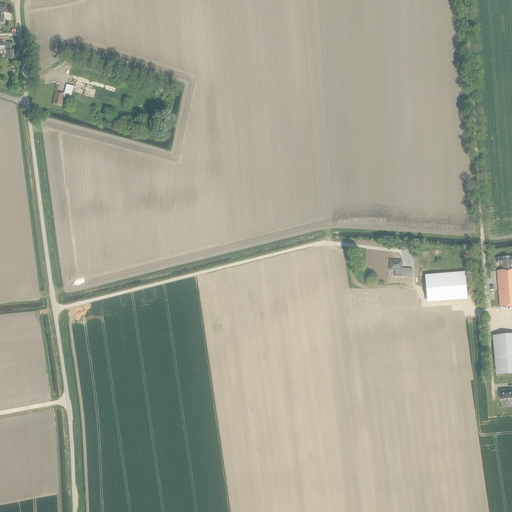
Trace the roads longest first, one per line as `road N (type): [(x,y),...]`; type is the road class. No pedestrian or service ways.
road 1 (unclassified): [(53,310),(323,243),(383,250)]
road 2 (unclassified): [(53,310),(15,0)]
road 3 (unclassified): [(73,511),(53,310)]
